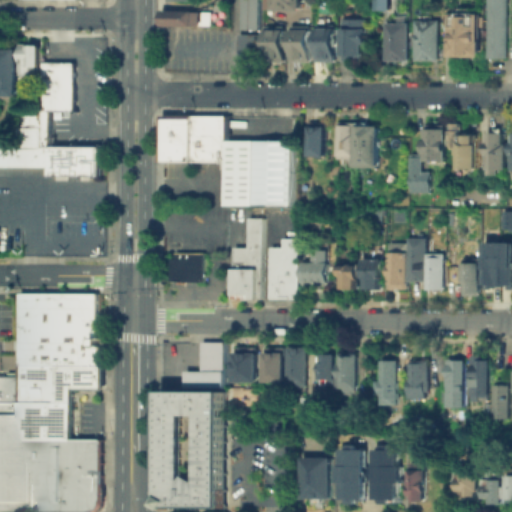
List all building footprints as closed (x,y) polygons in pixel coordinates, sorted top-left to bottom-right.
[(269,0),(302,0),(302,8),(269,8),(269,0)] [(487,0),(507,0),(507,55),(487,55),(487,0)] [(375,1),(389,1),(389,20),(410,20),(410,60),(386,60),(386,24),(375,24),(375,1)] [(163,10),(200,10),(200,24),(163,24),(163,10)] [(451,13),(479,13),(479,54),(451,54),(451,13)] [(346,17),(366,17),(366,26),(369,26),(369,43),(365,43),(365,54),(347,54),(347,52),(343,52),(343,26),(346,26),(346,17)] [(415,18),(439,18),(439,58),(415,58),(415,18)] [(318,26),(337,26),(337,60),(318,60),(318,26)] [(266,27),(287,27),(287,61),(272,61),(272,49),(266,49),(266,27)] [(292,27),(310,27),(311,61),(292,61),(292,27)] [(240,32),(259,32),(259,58),(240,58),(240,32)] [(21,43),(21,74),(31,74),(32,66),(40,66),(40,43),(21,43)] [(22,85),(22,96),(9,96),(9,85),(2,84),(2,96),(0,96),(0,50),(22,50),(22,85)] [(41,59),(73,59),(73,106),(47,106),(41,106),(41,59)] [(17,106),(41,106),(47,106),(47,142),(17,142),(17,106)] [(278,199),(170,199),(170,117),(278,117),(278,199)] [(449,121),(449,127),(447,127),(447,142),(450,142),(450,146),(458,146),(458,121),(449,121)] [(311,124),(327,124),(327,158),(311,158),(311,124)] [(337,124),(353,124),(353,157),(337,157),(337,124)] [(357,125),(379,125),(379,165),(357,165),(357,125)] [(425,127),(445,127),(445,158),(425,158),(425,127)] [(488,131),(504,131),(504,143),(507,143),(507,173),(488,173),(488,153),(485,153),(485,141),(488,141),(488,131)] [(465,132),(476,132),(476,143),(479,142),(482,142),(482,166),(459,166),(459,140),(462,140),(465,140),(465,132)] [(0,142),(17,142),(47,142),(47,163),(0,163),(0,142)] [(47,142),(98,142),(98,173),(47,173),(47,163),(47,142)] [(409,154),(422,154),(422,171),(432,171),(432,191),(410,191),(409,154)] [(383,207),(383,221),(361,221),(362,207),(383,207)] [(511,209),(503,210),(503,228),(511,228),(511,209)] [(233,245),(245,245),(245,216),(261,216),(261,296),(233,296),(233,245)] [(406,235),(424,235),(424,278),(406,278),(406,235)] [(296,296),(267,296),(267,244),(280,244),(280,236),(296,236),(296,296)] [(385,239),(405,239),(405,284),(385,284),(385,239)] [(484,239),(511,239),(511,268),(511,285),(509,285),(506,285),(506,283),(488,283),(488,285),(485,285),(482,285),(482,265),(484,265),(484,239)] [(299,259),(309,259),(309,246),(327,246),(327,281),(299,281),(299,259)] [(425,250),(442,250),(442,285),(425,285),(425,250)] [(167,252),(199,252),(199,279),(167,279),(167,252)] [(362,255),(381,255),(381,284),(379,284),(379,286),(363,286),(363,284),(362,284),(362,255)] [(460,259),(478,259),(478,291),(463,291),(463,289),(462,289),(462,279),(459,279),(460,259)] [(337,262),(347,262),(347,260),(354,260),(354,262),(357,262),(357,286),(339,286),(339,273),(337,273),(337,262)] [(22,289),(99,289),(99,360),(22,360),(22,336),(22,289)] [(0,336),(22,336),(22,360),(22,371),(0,371),(0,336)] [(200,341),(201,369),(185,370),(185,385),(228,384),(226,340),(200,341)] [(292,349),(310,349),(310,388),(292,388),(292,349)] [(341,352),(358,352),(358,389),(356,389),(356,394),(345,394),(345,385),(337,385),(337,362),(341,362),(341,352)] [(320,354),(335,354),(335,383),(320,383),(320,354)] [(267,356),(288,356),(288,384),(267,384),(267,356)] [(236,357),(260,357),(260,384),(236,384),(236,357)] [(477,357),(486,357),(486,363),(494,363),(494,400),(477,400),(477,357)] [(22,360),(99,360),(99,385),(73,385),(73,435),(65,435),(22,435),(22,398),(22,371),(22,360)] [(385,362),(403,362),(403,397),(385,397),(385,362)] [(452,362),(470,362),(470,409),(452,409),(452,362)] [(414,365),(432,365),(432,401),(414,401),(414,365)] [(0,398),(0,371),(22,371),(22,398),(0,398)] [(501,378),(511,378),(511,421),(501,421),(501,378)] [(0,398),(22,398),(22,435),(22,509),(0,509),(0,398)] [(355,398),(369,398),(369,419),(355,419),(355,398)] [(164,400),(229,400),(229,411),(229,424),(229,510),(164,510),(164,400)] [(22,435),(65,435),(65,509),(22,509),(22,435)] [(65,435),(73,435),(102,435),(102,502),(96,509),(65,509),(65,435)] [(345,452),(369,452),(369,503),(345,503),(345,452)] [(380,452),(403,452),(403,503),(380,503),(380,452)] [(307,461),(336,461),(336,503),(307,503),(307,461)] [(414,464),(430,464),(430,506),(414,506),(414,464)] [(464,467),(482,468),(482,494),(480,494),(480,504),(465,504),(465,502),(462,498),(460,493),(460,474),(464,474),(464,467)] [(486,482),(507,482),(507,507),(494,507),(494,501),(487,501),(486,482)]
